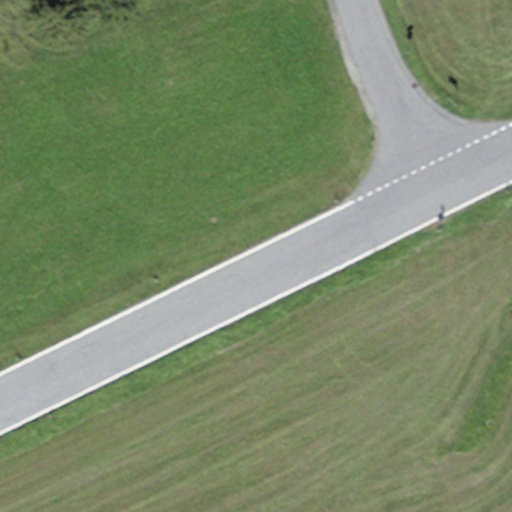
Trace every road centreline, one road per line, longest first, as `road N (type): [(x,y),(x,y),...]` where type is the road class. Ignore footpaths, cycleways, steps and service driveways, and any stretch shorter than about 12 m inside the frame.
road 1 (unclassified): [(0,402),(438,188)]
road 2 (unclassified): [(438,188),(354,0)]
